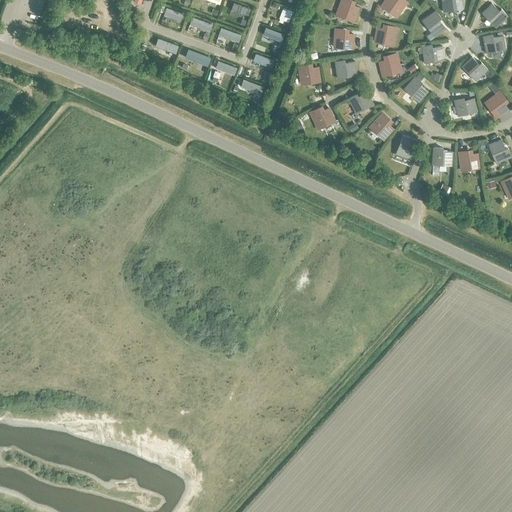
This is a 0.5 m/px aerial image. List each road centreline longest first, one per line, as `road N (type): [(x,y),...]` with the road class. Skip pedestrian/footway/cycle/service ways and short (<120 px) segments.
road 1 (tertiary): [(511,278),(2,47)]
road 2 (unclassified): [(263,0),(242,60),(140,22),(149,0)]
